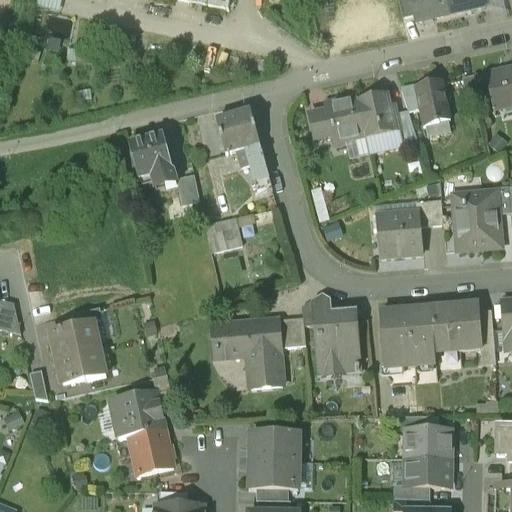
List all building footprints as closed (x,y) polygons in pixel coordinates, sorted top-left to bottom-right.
[(231,0),(164,0),(228,14),(231,0)] [(410,0),(397,0),(402,21),(415,18),(410,0)] [(444,0),(410,0),(415,18),(417,26),(449,19),(444,0)] [(478,0),(444,0),(449,19),(481,11),(480,4),(478,0)] [(511,71),(503,74),(503,75),(487,79),(487,77),(485,78),(493,113),(511,108),(511,71)] [(484,76),(465,77),(466,96),(485,95),(484,76)] [(441,85),(416,91),(416,90),(415,90),(420,113),(424,130),(439,127),(439,125),(449,123),(441,85)] [(415,90),(401,93),(407,115),(408,116),(420,113),(415,90)] [(386,98),(357,104),(358,106),(365,142),(400,133),(397,119),(396,119),(391,120),(386,98)] [(343,103),(326,107),(333,140),(335,148),(365,142),(358,106),(345,109),(343,103)] [(327,113),(310,117),(316,143),(333,140),(327,113)] [(407,115),(396,118),(396,119),(397,119),(400,133),(403,151),(418,147),(408,116),(407,115)] [(271,192),(251,116),(216,126),(225,159),(235,156),(240,174),(250,171),(257,196),(271,192)] [(400,133),(365,142),(369,159),(403,151),(400,133)] [(162,140),(128,150),(138,184),(162,177),(166,193),(176,190),(162,140)] [(194,180),(176,184),(182,210),(200,206),(194,180)] [(508,191),(494,193),(495,196),(497,196),(499,219),(510,218),(508,191)] [(495,196),(460,199),(461,209),(454,209),(458,256),(501,252),(499,219),(497,196),(495,196)] [(418,216),(378,219),(382,262),(422,258),(418,216)] [(235,223),(205,230),(211,257),(241,250),(235,223)] [(322,298),(302,311),(303,323),(303,331),(316,330),(315,322),(330,321),(329,303),(322,298)] [(14,308),(0,304),(0,332),(21,339),(14,308)] [(511,305),(503,307),(505,335),(511,334),(511,305)] [(479,308),(430,312),(434,356),(481,352),(483,352),(481,328),(479,308)] [(430,312),(379,317),(384,372),(435,368),(434,356),(430,312)] [(100,313),(73,319),(75,331),(94,326),(94,327),(102,325),(100,313)] [(342,325),(335,326),(335,323),(333,322),(332,321),(330,321),(315,322),(316,330),(320,378),(349,376),(348,367),(352,366),(355,364),(357,361),(358,358),(356,324),(354,322),(352,320),(350,319),(347,319),(344,321),(343,323),(342,325)] [(303,323),(277,326),(280,353),(305,351),(303,331),(303,323)] [(75,331),(51,336),(54,350),(52,350),(55,364),(100,354),(94,327),(94,326),(75,331)] [(277,326),(213,331),(216,362),(232,361),(231,355),(248,354),(251,392),(283,389),(280,353),(277,326)] [(495,367),(492,327),(481,328),(483,352),(481,352),(482,368),(495,367)] [(208,342),(186,343),(189,386),(211,384),(208,342)] [(100,354),(55,364),(58,377),(60,377),(63,391),(106,381),(100,354)] [(41,375),(30,378),(35,403),(48,405),(41,375)] [(167,380),(153,383),(156,396),(157,396),(160,411),(173,408),(167,380)] [(156,396),(110,407),(118,444),(129,442),(165,433),(160,411),(157,396),(156,396)] [(4,422),(9,434),(24,427),(18,415),(4,422)] [(423,421),(395,422),(395,434),(406,435),(406,434),(423,435),(423,421)] [(289,425),(257,426),(256,438),(288,439),(289,425)] [(511,431),(497,431),(496,460),(509,460),(509,467),(511,467),(511,431)] [(165,433),(129,442),(137,480),(173,472),(165,433)] [(423,435),(406,434),(406,435),(406,464),(450,465),(451,435),(423,435)] [(256,438),(251,438),(250,465),(298,466),(299,439),(288,439),(256,438)] [(450,465),(406,464),(405,490),(405,492),(430,492),(450,493),(450,465)] [(298,466),(250,465),(250,493),(256,493),(288,494),(298,494),(298,466)] [(430,492),(405,492),(405,490),(394,490),(394,504),(430,505),(430,492)] [(511,511),(511,491),(496,492),(495,511),(511,511)] [(288,494),(256,493),(256,505),(257,505),(288,505),(288,494)] [(188,497),(159,496),(159,509),(187,509),(188,497)]
